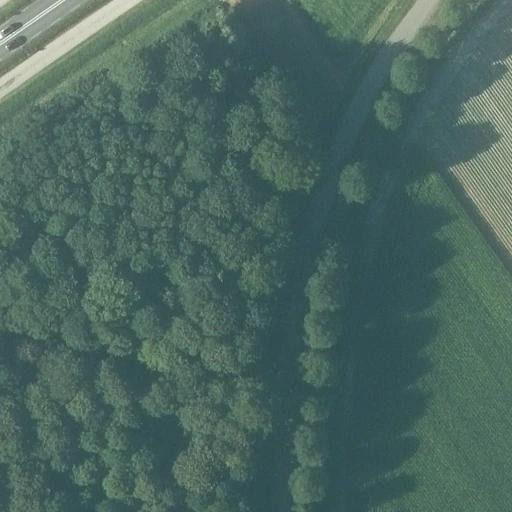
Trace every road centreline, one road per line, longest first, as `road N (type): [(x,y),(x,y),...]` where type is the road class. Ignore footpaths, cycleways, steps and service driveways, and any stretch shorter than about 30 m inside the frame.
road 1 (unclassified): [(278,511),(288,342),(322,200),(345,131),(428,0)]
road 2 (unclassified): [(0,88),(128,0)]
